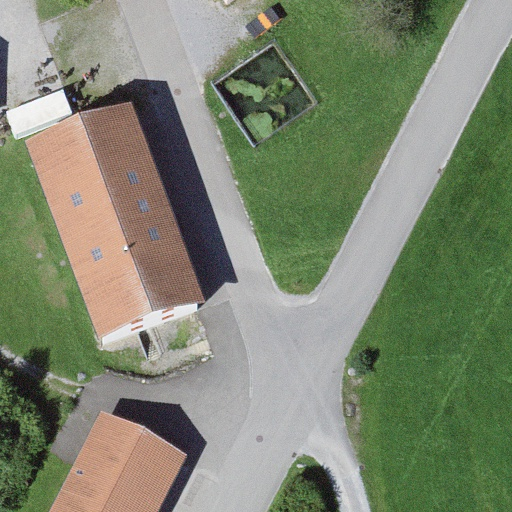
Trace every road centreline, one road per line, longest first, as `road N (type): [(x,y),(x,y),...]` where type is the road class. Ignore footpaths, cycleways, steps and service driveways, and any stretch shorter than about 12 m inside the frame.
road 1 (track): [(234,511),(308,367)]
road 2 (track): [(308,367),(350,511)]
